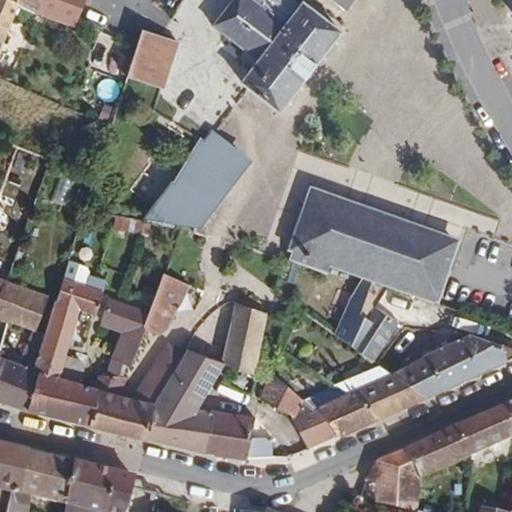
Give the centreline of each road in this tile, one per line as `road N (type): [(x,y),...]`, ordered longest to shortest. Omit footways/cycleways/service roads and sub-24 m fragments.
road 1 (tertiary): [(0,430),(270,488),(308,481),(511,389)]
road 2 (secondary): [(455,0),(469,48),(511,122)]
